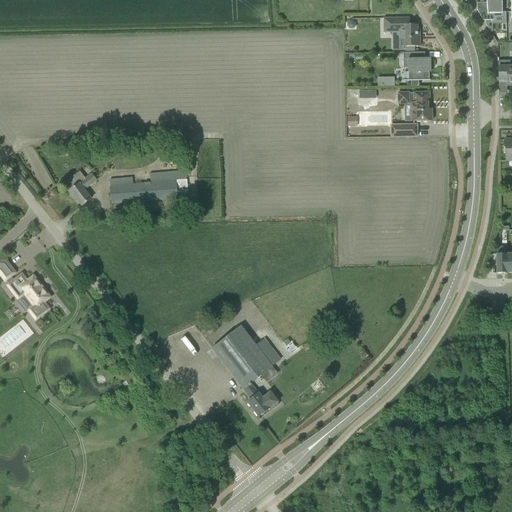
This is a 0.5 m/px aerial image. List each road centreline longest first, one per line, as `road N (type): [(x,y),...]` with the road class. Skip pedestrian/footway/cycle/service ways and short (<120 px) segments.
road 1 (unclassified): [(252,485),(0,155)]
road 2 (tertiary): [(315,444),(413,353),(453,281)]
road 3 (tertiary): [(453,281),(472,199),(473,113)]
road 4 (tertiary): [(473,113),(471,56),(440,0)]
